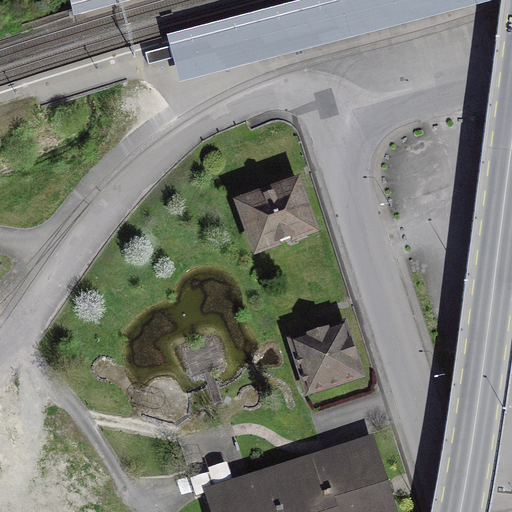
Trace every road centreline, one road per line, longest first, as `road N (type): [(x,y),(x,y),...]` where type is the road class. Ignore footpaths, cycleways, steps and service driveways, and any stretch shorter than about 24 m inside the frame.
road 1 (unclassified): [(0,240),(60,260),(157,146),(255,90),(296,86),(330,129)]
road 2 (residential): [(330,129),(451,511)]
road 3 (primary): [(460,511),(511,147)]
road 4 (unclassified): [(330,129),(411,104),(511,88)]
